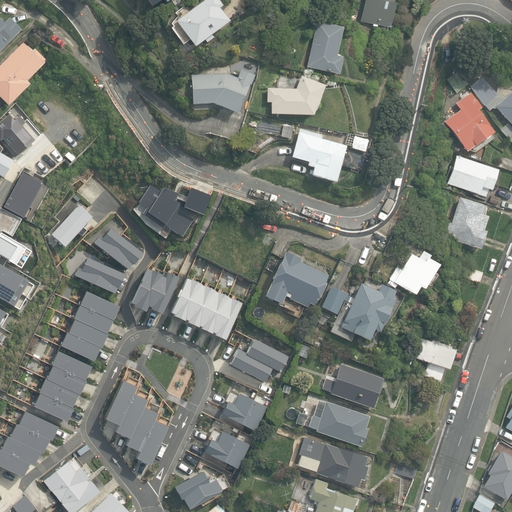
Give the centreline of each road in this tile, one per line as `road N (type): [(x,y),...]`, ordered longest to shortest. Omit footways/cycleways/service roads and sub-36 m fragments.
road 1 (residential): [(67,0),(167,151),(205,173),(348,217),(373,210),(389,187),(432,20),(463,3),(511,24)]
road 2 (residential): [(436,511),(496,333)]
